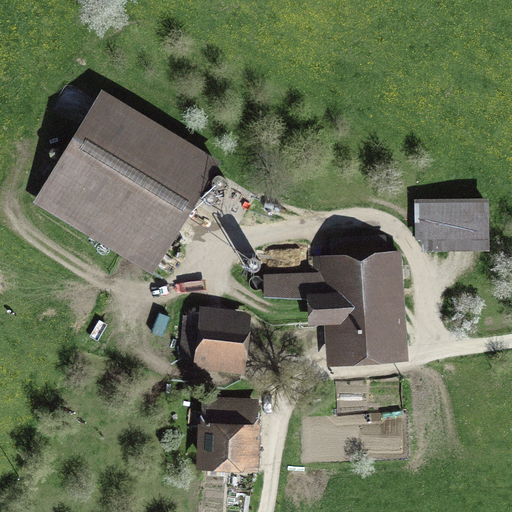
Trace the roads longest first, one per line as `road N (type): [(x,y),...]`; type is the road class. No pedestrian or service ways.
road 1 (track): [(426,361),(425,280),(395,231),(345,218),(269,230),(231,246),(220,270),(141,299),(129,330),(131,344),(153,364),(282,395)]
road 2 (track): [(269,511),(282,395),(293,375),(394,370),(511,343)]
